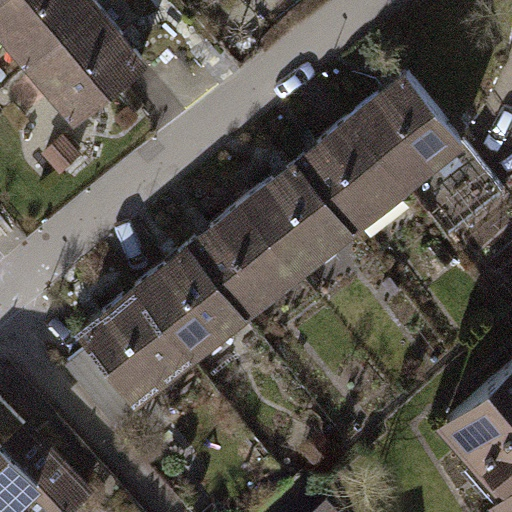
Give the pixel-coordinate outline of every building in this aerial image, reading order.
[(0,0),(0,25),(32,63),(106,0),(0,0)] [(106,0),(32,63),(80,118),(154,55),(106,0)] [(411,69),(359,112),(420,188),(473,145),(411,69)] [(367,232),(420,188),(359,112),(304,156),(367,232)] [(367,232),(304,156),(253,198),(315,274),(367,232)] [(262,317),(315,274),(253,198),(200,240),(262,317)] [(262,317),(200,240),(144,285),(206,362),(262,317)] [(149,408),(206,362),(144,285),(86,331),(149,408)] [(511,511),(511,364),(446,422),(511,497),(511,511)] [(0,511),(21,511),(43,491),(63,511),(96,511),(111,499),(73,460),(47,485),(0,436),(0,511)]
